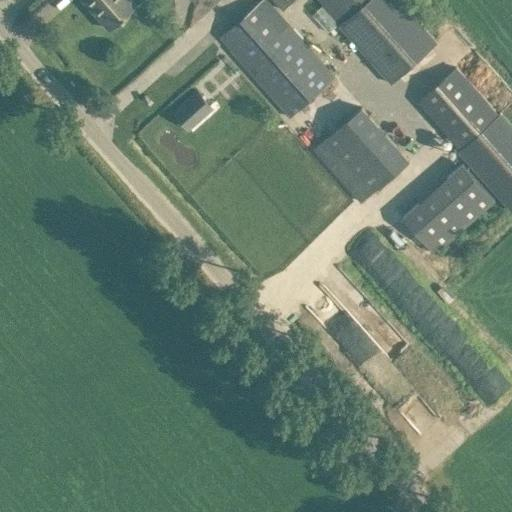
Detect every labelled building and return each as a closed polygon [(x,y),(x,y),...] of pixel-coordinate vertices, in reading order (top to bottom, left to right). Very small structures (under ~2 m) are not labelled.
[(83,0),(109,28),(124,15),(134,5),(129,0),(83,0)] [(290,116),(306,102),(334,78),(266,0),(260,0),(220,35),(290,116)] [(275,0),(282,8),(290,0),(320,0),(340,22),(339,23),(377,66),(391,82),(437,41),(423,26),(400,0),(275,0)] [(459,149),(511,207),(511,121),(502,110),(500,112),(457,65),(419,101),(461,147),(459,149)] [(362,107),(314,147),(362,201),(409,160),(362,107)] [(403,215),(435,251),(495,198),(463,162),(403,215)]
